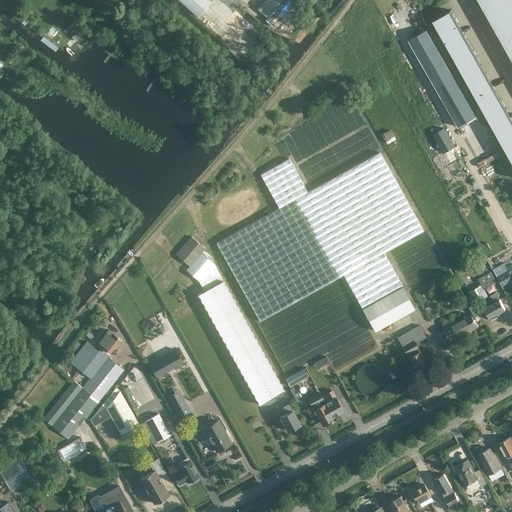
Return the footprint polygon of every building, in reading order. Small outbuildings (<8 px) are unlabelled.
[(212,1),(210,0),(180,0),(198,16),(212,1)] [(511,0),(479,0),(511,58),(511,0)] [(451,10),(433,20),(511,160),(511,118),(496,90),(451,10)] [(70,48),(85,32),(80,28),(78,30),(70,24),(64,31),(66,34),(58,43),(63,47),(66,45),(70,48)] [(407,37),(459,127),(477,117),(425,27),(407,37)] [(444,126),(434,132),(444,150),(454,144),(444,126)] [(391,129),(382,134),(390,148),(397,145),(394,140),(396,139),(391,129)] [(288,158),(284,161),(260,174),(279,208),(216,243),(226,262),(259,322),(343,274),(376,332),(410,313),(414,311),(383,254),(390,249),(423,231),(379,152),(307,192),(288,158)] [(498,181),(501,186),(507,182),(504,178),(498,181)] [(197,294),(259,405),(284,390),(223,280),(213,263),(214,262),(202,252),(205,249),(191,237),(178,253),(176,254),(190,266),(186,270),(198,281),(204,291),(197,294)] [(488,295),(484,288),(497,281),(484,259),(472,266),(471,266),(458,273),(475,303),(488,295)] [(511,275),(511,274),(511,273),(511,265),(507,268),(508,269),(497,276),(502,286),(511,280),(511,275)] [(492,295),(495,300),(484,307),(490,318),(490,317),(491,319),(500,315),(499,312),(506,308),(500,299),(496,292),(492,295)] [(472,305),(469,307),(475,317),(478,315),(472,305)] [(472,313),(445,328),(451,339),(463,332),(464,334),(479,326),(472,313)] [(419,325),(397,338),(416,371),(427,365),(415,343),(426,337),(419,325)] [(97,344),(110,354),(121,340),(108,330),(97,344)] [(43,419),(68,439),(124,369),(85,342),(69,362),(81,371),(43,419)] [(150,364),(157,376),(183,361),(176,349),(150,364)] [(326,356),(320,359),(324,365),(329,362),(326,356)] [(295,373),(285,378),(290,386),(300,381),(295,373)] [(133,383),(125,386),(134,408),(141,405),(133,383)] [(190,411),(178,390),(168,396),(180,417),(190,411)] [(333,418),(333,417),(344,411),(332,390),(325,394),(329,400),(324,403),(333,418)] [(119,435),(138,424),(119,391),(105,409),(119,435)] [(308,398),(322,424),(333,418),(324,403),(321,404),(320,402),(324,400),(320,391),(308,398)] [(280,417),(288,431),(300,424),(289,404),(282,407),(286,413),(280,417)] [(157,442),(170,435),(159,413),(146,420),(157,442)] [(218,419),(203,428),(216,451),(231,443),(218,419)] [(511,435),(499,443),(510,463),(511,463),(511,464),(511,435)] [(58,449),(64,460),(87,448),(80,436),(58,449)] [(40,446),(45,454),(50,451),(46,443),(40,446)] [(488,475),(501,468),(490,447),(477,454),(488,475)] [(21,456),(10,462),(22,484),(33,478),(21,456)] [(180,465),(178,467),(187,483),(199,476),(189,460),(188,461),(186,458),(179,463),(180,465)] [(158,476),(164,472),(157,460),(151,464),(154,471),(140,479),(140,480),(140,479),(154,503),(154,504),(169,495),(158,476)] [(479,469),(474,472),(468,460),(455,467),(465,486),(477,480),(481,487),(487,483),(479,469)] [(22,484),(10,462),(0,467),(0,471),(10,490),(22,484)] [(450,506),(459,501),(452,488),(444,474),(435,479),(450,506)] [(168,476),(162,479),(170,492),(176,489),(168,476)] [(419,504),(420,503),(432,497),(425,484),(412,491),(419,504)] [(124,511),(121,504),(128,501),(119,486),(100,496),(106,508),(99,511),(124,511)] [(410,511),(401,495),(390,501),(395,511),(410,511)] [(0,511),(13,511),(8,502),(0,506),(0,511)]
